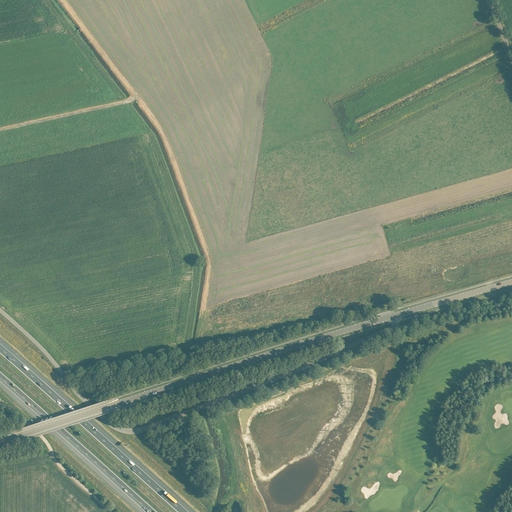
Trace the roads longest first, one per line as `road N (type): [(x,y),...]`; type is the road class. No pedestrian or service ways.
road 1 (unclassified): [(393,316),(393,327),(282,375),(125,431),(0,311)]
road 2 (tertiary): [(0,441),(393,316)]
road 3 (motorway): [(182,511),(0,348)]
road 4 (motorway): [(0,377),(150,511)]
road 5 (unclassified): [(111,511),(0,400)]
road 6 (tertiary): [(393,316),(511,282)]
